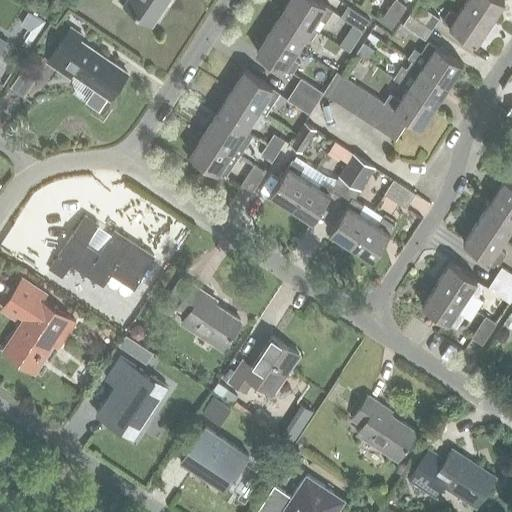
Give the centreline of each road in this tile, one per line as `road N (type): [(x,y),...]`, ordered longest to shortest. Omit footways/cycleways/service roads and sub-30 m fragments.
road 1 (residential): [(367,323),(140,176),(127,158)]
road 2 (residential): [(367,323),(443,204),(478,106)]
road 3 (residential): [(160,511),(0,407)]
road 4 (residential): [(127,158),(228,0)]
road 5 (residential): [(511,422),(367,323)]
